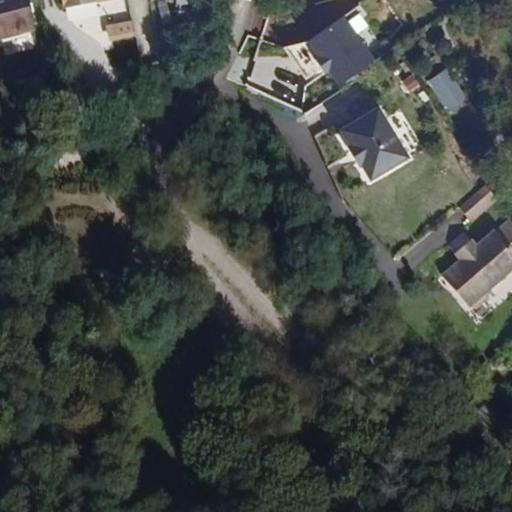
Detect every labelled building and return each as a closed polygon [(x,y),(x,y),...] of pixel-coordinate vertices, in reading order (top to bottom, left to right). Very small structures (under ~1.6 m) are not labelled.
[(0,0),(0,38),(34,31),(26,0),(0,0)] [(62,0),(65,11),(98,4),(97,0),(62,0)] [(386,65),(351,15),(311,43),(346,93),(386,65)] [(111,39),(136,34),(133,22),(108,27),(111,39)] [(443,104),(460,95),(447,71),(430,80),(443,104)] [(372,109),(335,133),(345,147),(349,154),(352,152),(356,159),(353,161),(357,167),(367,181),(403,158),(372,109)] [(349,154),(345,147),(343,149),(355,168),(357,167),(353,161),(356,159),(352,152),(349,154)] [(484,181),(458,204),(470,217),(494,195),(484,181)] [(511,219),(510,216),(495,228),(494,227),(475,243),(472,240),(457,253),(460,256),(441,273),(468,303),(470,302),(477,302),(488,293),(488,286),(511,266),(511,219)] [(470,237),(455,251),(457,253),(472,240),(470,237)]
